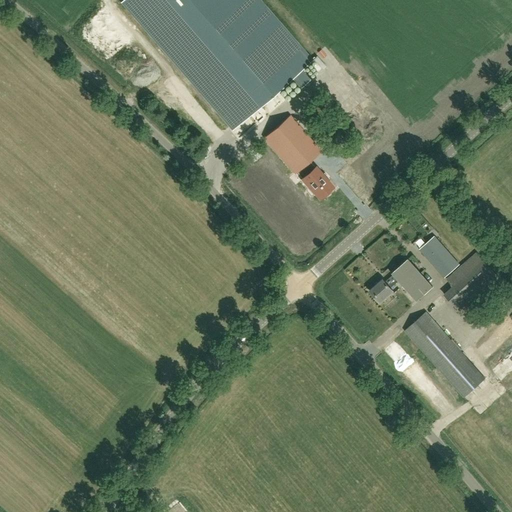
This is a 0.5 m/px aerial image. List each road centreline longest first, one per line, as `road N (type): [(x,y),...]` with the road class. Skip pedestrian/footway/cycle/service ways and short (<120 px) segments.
road 1 (unclassified): [(300,287),(201,179),(7,0)]
road 2 (unclassified): [(97,511),(232,344),(300,287)]
road 3 (unclassified): [(496,511),(300,287)]
road 4 (unclassified): [(300,287),(511,97)]
